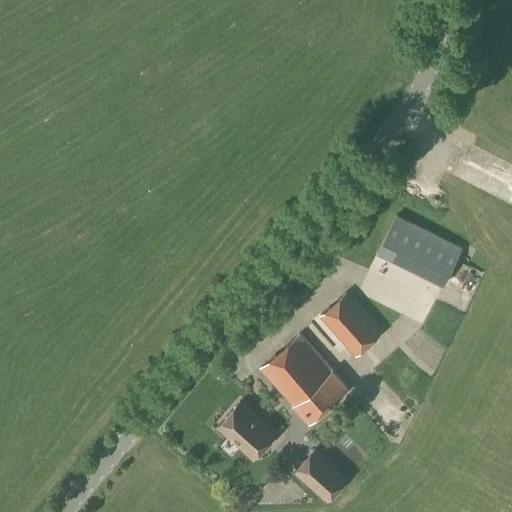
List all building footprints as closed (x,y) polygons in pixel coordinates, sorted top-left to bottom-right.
[(488,226),(499,228),(502,214),(490,212),(488,226)] [(461,293),(474,269),(456,260),(462,248),(395,214),(375,252),(443,286),(444,285),(461,293)] [(481,273),(472,297),(496,306),(505,282),(481,273)] [(346,293),(319,315),(354,355),(380,332),(346,293)] [(404,387),(484,415),(507,348),(488,342),(485,350),(469,345),(474,330),(429,315),(404,387)] [(347,389),(333,373),(298,333),(259,367),(308,423),(347,389)] [(252,458),(274,434),(238,402),(217,426),(252,458)] [(330,499),(350,476),(316,446),(296,470),(330,499)]
